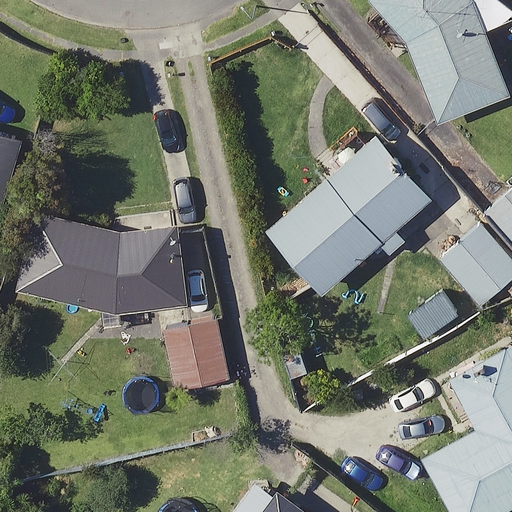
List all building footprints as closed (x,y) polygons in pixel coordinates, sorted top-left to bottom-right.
[(500,81),(458,0),(372,0),(431,115),(500,81)] [(0,159),(9,128),(0,125),(0,159)] [(419,191),(364,128),(257,220),(312,284),(371,233),(381,244),(394,233),(384,222),(419,191)] [(511,171),(474,203),(511,248),(511,171)] [(110,317),(112,305),(180,295),(168,213),(110,222),(22,203),(6,281),(92,299),(89,313),(110,317)] [(511,258),(468,209),(424,247),(469,298),(511,258)] [(511,296),(511,297),(511,298),(511,378),(493,344),(430,378),(455,425),(412,448),(446,511),(472,511),(511,490),(511,296)] [(219,369),(207,312),(155,323),(167,380),(219,369)] [(303,511),(241,467),(208,511),(303,511)]
